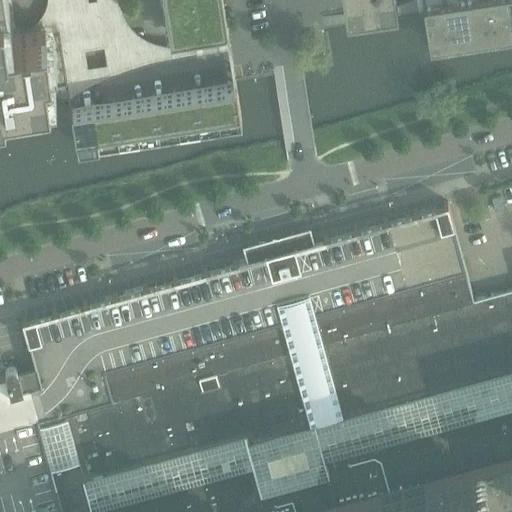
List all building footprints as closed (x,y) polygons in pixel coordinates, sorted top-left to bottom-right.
[(0,0),(0,91),(67,81),(59,31),(20,37),(19,27),(7,29),(2,0),(164,0),(168,22),(173,22),(175,35),(194,32),(195,38),(228,33),(222,0),(0,0)] [(463,0),(446,0),(443,1),(450,44),(470,41),(463,0)] [(484,0),(463,0),(470,41),(491,37),(484,0)] [(505,0),(484,0),(491,37),(511,34),(505,0)] [(443,1),(423,4),(424,15),(429,47),(450,44),(443,1)] [(215,83),(221,122),(241,118),(235,79),(215,83)] [(194,86),(200,125),(221,122),(215,83),(194,86)] [(174,89),(180,128),(200,125),(194,86),(174,89)] [(153,92),(159,131),(180,128),(174,89),(153,92)] [(132,95),(139,134),(159,131),(153,92),(132,95)] [(112,98),(118,137),(139,134),(132,95),(112,98)] [(112,98),(91,102),(97,141),(118,137),(112,98)] [(71,105),(77,144),(97,141),(91,102),(71,105)] [(511,182),(455,198),(473,266),(511,255),(511,182)] [(511,287),(504,290),(497,292),(474,299),(453,226),(454,226),(447,201),(443,202),(444,204),(418,211),(417,209),(413,210),(414,212),(388,220),(387,218),(383,219),(383,220),(358,228),(357,226),(353,227),(353,229),(328,236),(327,234),(323,235),(323,237),(314,239),(312,232),(279,241),(244,251),(246,258),(237,260),(237,259),(233,260),(233,262),(207,269),(207,267),(203,268),(203,270),(177,277),(177,275),(172,277),(173,279),(147,286),(146,284),(142,285),(143,287),(117,294),(116,292),(112,293),(113,295),(87,302),(86,300),(82,301),(83,303),(57,310),(56,309),(52,310),(53,312),(27,319),(26,317),(22,318),(28,340),(35,364),(25,367),(18,369),(18,368),(17,367),(16,366),(13,364),(9,364),(6,366),(5,369),(5,372),(3,373),(0,373),(0,511),(246,511),(263,507),(264,508),(264,511),(309,511),(310,511),(331,506),(332,506),(335,505),(337,505),(337,504),(341,503),(511,456),(511,287)] [(511,511),(511,456),(341,503),(337,504),(337,505),(335,505),(332,506),(334,511),(511,511)]
